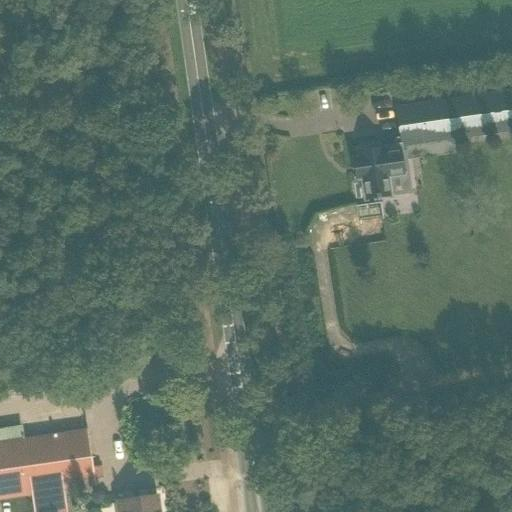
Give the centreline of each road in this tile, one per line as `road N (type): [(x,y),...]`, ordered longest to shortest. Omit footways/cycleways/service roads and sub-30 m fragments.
road 1 (tertiary): [(250,450),(185,0)]
road 2 (track): [(511,415),(287,445)]
